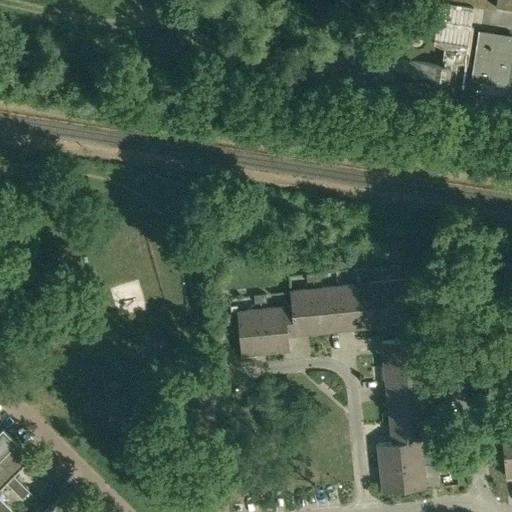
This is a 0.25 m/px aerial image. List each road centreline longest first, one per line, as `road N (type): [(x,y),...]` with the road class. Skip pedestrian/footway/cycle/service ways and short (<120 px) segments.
road 1 (residential): [(365,511),(349,380),(320,363),(213,373),(223,511)]
road 2 (residential): [(116,511),(0,394)]
